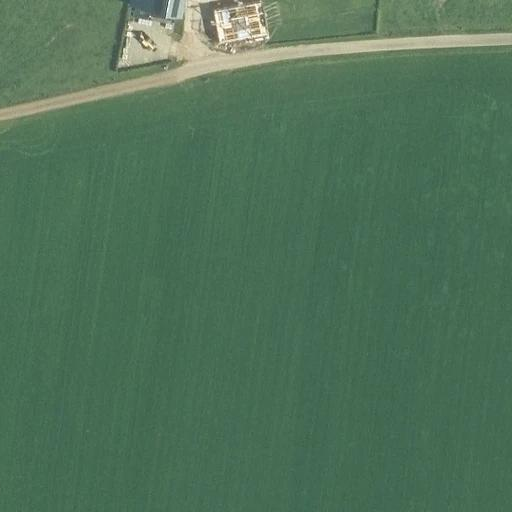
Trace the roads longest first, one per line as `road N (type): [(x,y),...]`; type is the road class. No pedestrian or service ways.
road 1 (residential): [(179,75),(275,55),(511,41)]
road 2 (track): [(0,118),(179,75)]
